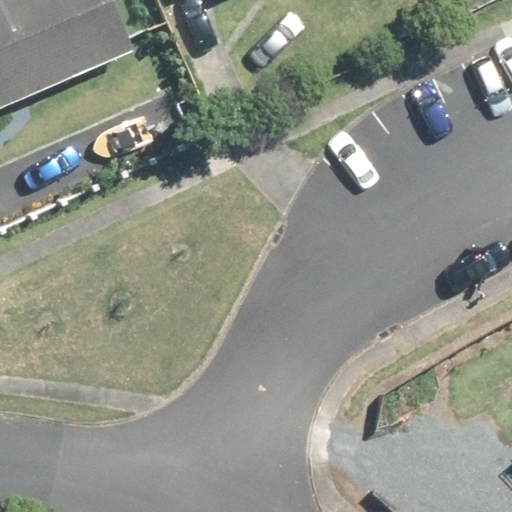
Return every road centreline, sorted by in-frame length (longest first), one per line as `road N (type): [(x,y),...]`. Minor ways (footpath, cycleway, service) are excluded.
road 1 (residential): [(511,135),(421,184),(347,263),(177,488)]
road 2 (residential): [(177,488),(0,458)]
